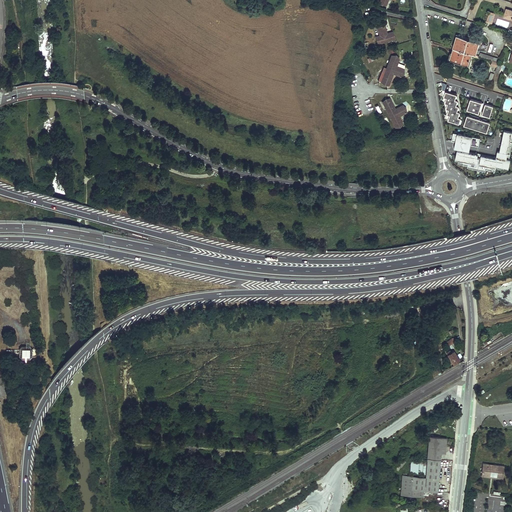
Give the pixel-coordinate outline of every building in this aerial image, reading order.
[(511,10),(506,9),(503,16),(510,19),(511,18),(511,10)] [(491,23),(494,13),(489,11),(486,21),(491,23)] [(387,31),(385,25),(377,27),(379,36),(375,37),(378,44),(395,39),(393,31),(387,32),(386,33),(386,31),(387,31)] [(457,36),(453,48),(471,53),(475,54),(478,43),(457,36)] [(453,48),(450,59),(468,65),(471,53),(453,48)] [(396,55),(391,55),(381,82),(385,85),(389,85),(394,74),(401,77),(405,73),(404,68),(397,66),(400,58),(396,55)] [(455,100),(456,95),(446,92),(442,107),(448,109),(445,121),(459,124),(460,119),(458,118),(459,112),(456,111),(459,101),(455,100)] [(385,98),(382,102),(395,128),(400,127),(403,123),(400,116),(406,113),(406,108),(402,104),(395,108),(390,98),(385,98)] [(478,114),(479,110),(481,111),(482,108),(480,107),(481,104),(468,100),(465,110),(478,114)] [(496,123),(500,110),(492,107),(488,120),(496,123)] [(486,134),(490,123),(467,115),(463,126),(486,134)] [(502,131),(498,157),(469,153),(471,136),(456,134),(454,150),(456,150),(455,161),(470,163),(469,167),(478,168),(478,165),(508,169),(510,160),(507,159),(510,132),(502,131)] [(21,346),(19,349),(19,356),(21,359),(29,359),(32,357),(32,349),(29,346),(21,346)] [(448,354),(453,363),(459,359),(454,351),(451,352),(450,349),(447,351),(448,354)] [(405,477),(404,496),(423,497),(423,491),(437,492),(440,454),(445,454),(446,439),(428,438),(425,478),(405,477)] [(410,461),(409,472),(417,473),(418,462),(410,461)] [(484,464),(483,475),(492,476),(492,472),(498,472),(498,476),(498,479),(504,480),(505,466),(484,464)]
